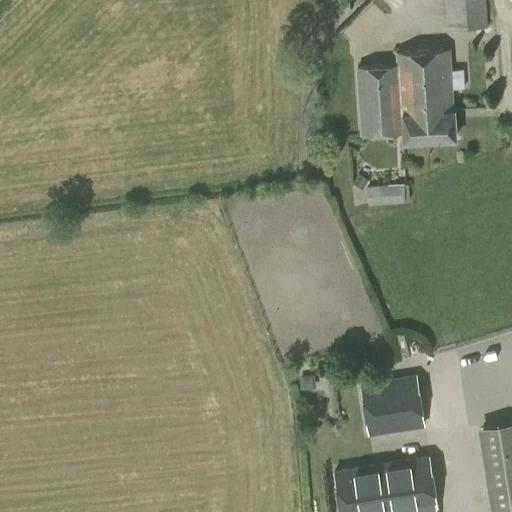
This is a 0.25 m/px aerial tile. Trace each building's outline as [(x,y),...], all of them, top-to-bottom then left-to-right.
[(489,27),(487,0),(444,0),(446,29),(489,27)] [(454,138),(452,95),(449,49),(396,52),(397,65),(402,132),(403,141),(454,138)] [(402,132),(397,65),(357,67),(361,135),(402,132)] [(359,173),(352,183),(362,189),(369,179),(359,173)] [(403,183),(366,185),(367,204),(405,202),(405,201),(409,201),(408,185),(403,185),(403,183)] [(410,356),(404,332),(397,334),(402,357),(410,356)] [(354,372),(360,421),(416,415),(410,365),(354,372)] [(511,511),(511,421),(477,427),(490,511),(511,511)] [(331,472),(336,511),(410,511),(433,509),(427,460),(331,472)]
